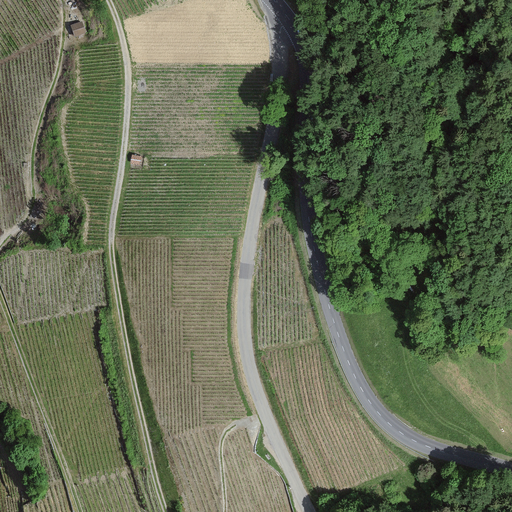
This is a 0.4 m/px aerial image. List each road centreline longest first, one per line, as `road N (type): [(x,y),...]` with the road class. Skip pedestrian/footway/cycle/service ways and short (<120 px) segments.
road 1 (secondary): [(288,17),(307,68),(307,203),(316,261),(347,360),(369,401),(400,432),(511,471)]
road 2 (track): [(108,0),(127,65),(110,250),(166,511)]
road 3 (unclassified): [(310,511),(255,383),(244,314),(279,33),(288,17)]
road 4 (track): [(0,294),(81,511)]
road 5 (track): [(267,416),(223,436),(225,511)]
